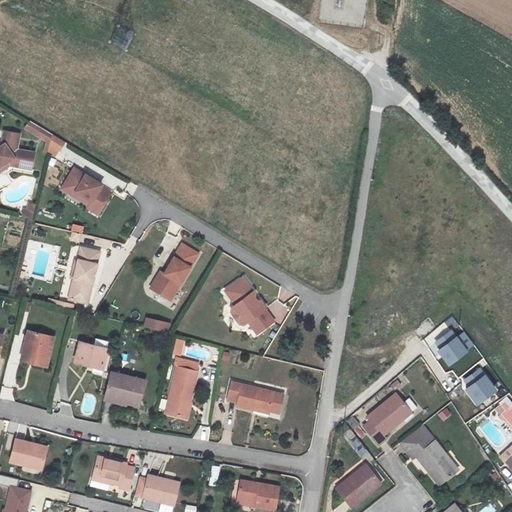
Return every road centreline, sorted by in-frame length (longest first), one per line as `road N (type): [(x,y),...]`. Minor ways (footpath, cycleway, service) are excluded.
road 1 (residential): [(316,466),(113,433),(0,405)]
road 2 (residential): [(380,72),(342,311)]
road 3 (residential): [(134,191),(342,311)]
road 4 (tertiary): [(380,72),(511,214)]
road 5 (residential): [(342,311),(316,466)]
road 6 (tertiary): [(256,0),(380,72)]
